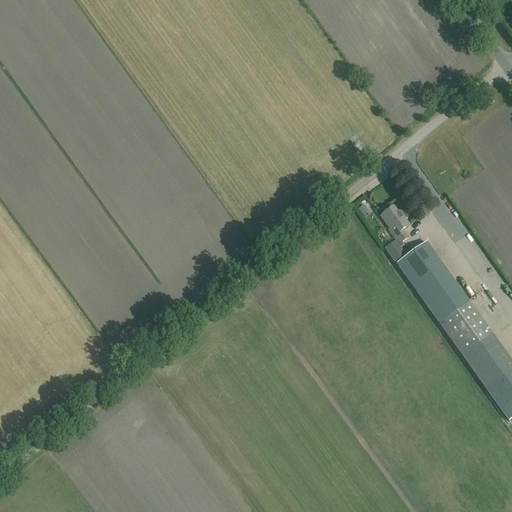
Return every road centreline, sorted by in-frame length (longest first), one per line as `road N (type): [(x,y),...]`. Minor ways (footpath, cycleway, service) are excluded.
road 1 (track): [(0,475),(385,163)]
road 2 (unclassified): [(385,163),(505,67)]
